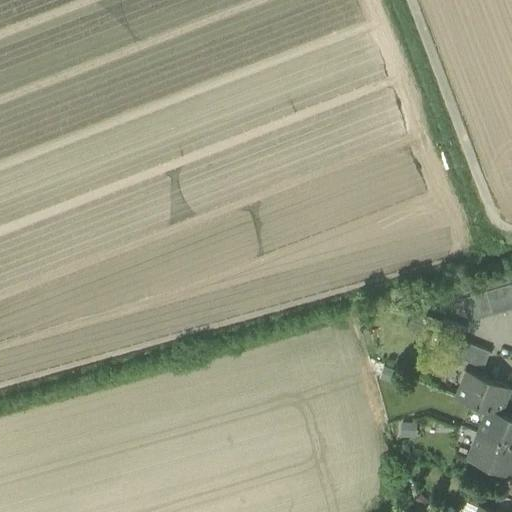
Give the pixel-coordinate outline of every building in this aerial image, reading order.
[(511,281),(486,289),(493,312),(511,306),(511,281)] [(486,289),(463,295),(469,318),(493,312),(486,289)] [(466,325),(445,316),(441,327),(462,335),(466,325)] [(463,338),(444,330),(438,346),(456,354),(463,338)] [(490,349),(463,338),(456,354),(483,365),(490,349)] [(509,386),(467,368),(457,393),(488,406),(499,410),(509,386)] [(511,415),(499,410),(488,406),(478,430),(511,443),(511,415)] [(511,443),(478,430),(469,454),(511,471),(511,468),(511,443)]
